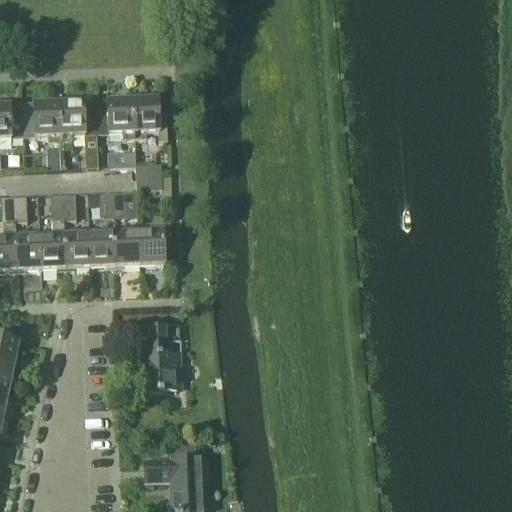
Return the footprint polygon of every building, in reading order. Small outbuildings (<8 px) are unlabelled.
[(94,105),(96,141),(121,140),(121,146),(134,145),(132,106),(110,107),(110,104),(94,105)] [(57,109),(59,149),(71,148),(71,142),(96,141),(94,105),(84,106),(84,108),(57,109)] [(132,106),(134,145),(146,145),(145,139),(158,139),(158,147),(167,147),(165,119),(158,119),(157,105),(132,106)] [(20,108),(22,145),(47,143),(47,149),(59,149),(57,109),(33,110),(33,107),(20,108)] [(0,111),(0,145),(22,145),(20,108),(7,108),(8,111),(0,111)] [(59,153),(46,154),(46,175),(59,175),(59,153)] [(97,157),(85,158),(86,173),(97,173),(97,157)] [(108,159),(108,172),(134,171),(135,171),(134,158),(108,159)] [(134,171),(135,183),(160,183),(160,170),(135,171),(134,171)] [(136,196),(161,195),(160,183),(135,183),(136,196)] [(99,225),(112,224),(111,198),(98,199),(99,225)] [(111,198),(112,224),(124,224),(124,198),(111,198)] [(61,201),(65,274),(89,273),(88,239),(75,239),(75,234),(63,235),(63,226),(76,226),(74,200),(61,201)] [(51,240),(38,241),(40,275),(65,274),(61,201),(49,201),(51,240)] [(12,203),(15,276),(40,275),(38,241),(26,241),(26,236),(14,237),(14,228),(26,227),(25,202),(12,203)] [(0,276),(15,276),(12,203),(0,203),(0,212),(1,228),(2,227),(2,243),(0,242),(0,276)] [(137,237),(139,271),(164,270),(162,230),(148,231),(149,236),(137,237)] [(88,239),(89,273),(114,272),(112,232),(101,233),(101,238),(88,239)] [(112,232),(114,272),(139,271),(137,237),(125,237),(124,232),(112,232)] [(134,334),(135,369),(139,369),(141,398),(182,397),(180,358),(157,359),(157,347),(178,346),(177,332),(134,334)] [(0,344),(0,369),(13,372),(19,348),(0,344)] [(0,369),(0,394),(8,396),(13,372),(0,369)] [(0,394),(0,419),(3,420),(8,396),(0,394)] [(171,511),(203,511),(201,464),(144,467),(145,488),(170,487),(171,511)]
